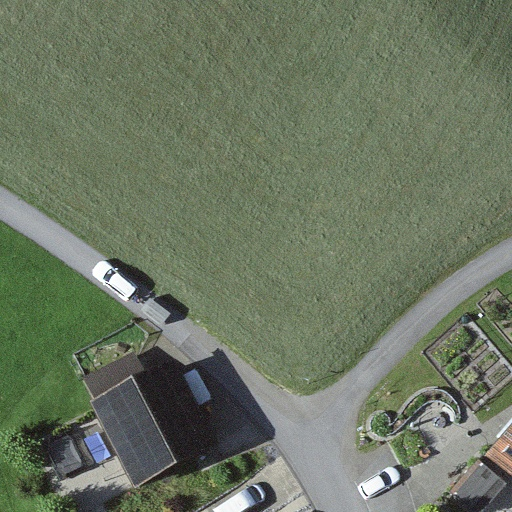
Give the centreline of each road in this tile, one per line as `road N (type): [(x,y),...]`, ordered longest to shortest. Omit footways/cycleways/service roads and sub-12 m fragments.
road 1 (unclassified): [(303,445),(191,331),(88,253),(0,200)]
road 2 (unclassified): [(303,445),(438,312),(511,256)]
